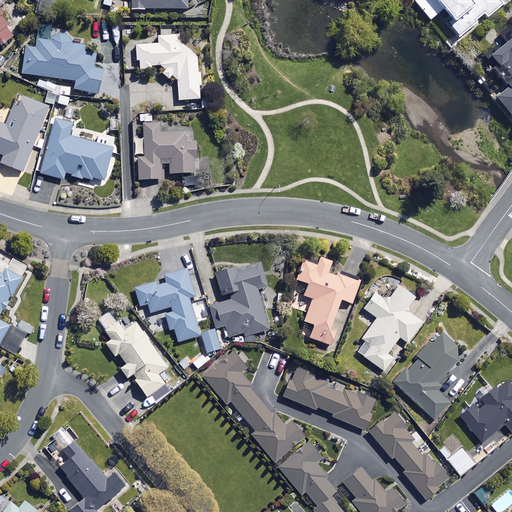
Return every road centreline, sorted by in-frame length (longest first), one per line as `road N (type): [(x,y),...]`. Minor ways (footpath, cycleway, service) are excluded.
road 1 (residential): [(463,272),(388,233),(312,213),(238,210),(129,230),(66,230)]
road 2 (residential): [(185,511),(93,398),(45,377)]
road 3 (residential): [(66,230),(45,377)]
